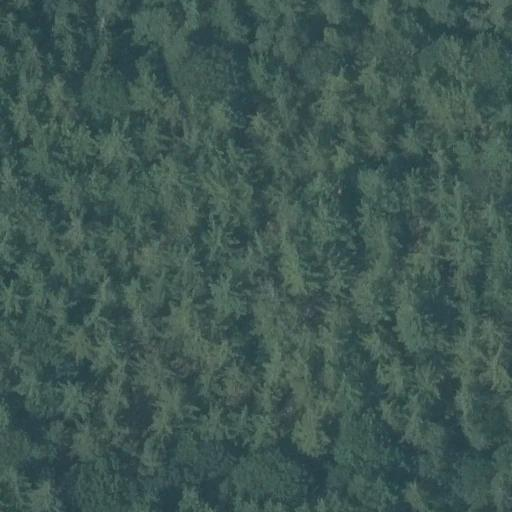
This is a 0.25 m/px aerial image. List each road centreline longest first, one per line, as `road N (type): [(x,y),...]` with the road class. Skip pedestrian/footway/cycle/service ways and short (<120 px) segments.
road 1 (track): [(0,121),(511,76)]
road 2 (track): [(50,500),(288,493),(511,466)]
